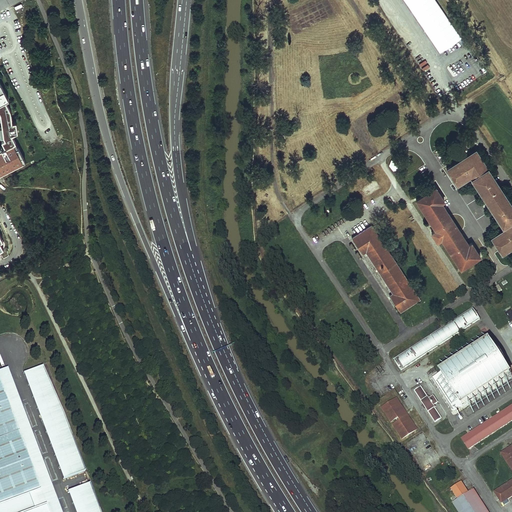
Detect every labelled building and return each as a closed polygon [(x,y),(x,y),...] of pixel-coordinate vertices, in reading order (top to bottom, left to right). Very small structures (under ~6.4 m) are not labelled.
[(390,3),(384,6),(392,22),(398,19),(390,3)] [(0,103),(6,100),(9,99),(2,84),(0,79),(0,103)] [(6,100),(0,103),(0,118),(1,118),(3,126),(0,126),(1,136),(4,135),(5,138),(2,140),(5,147),(16,141),(12,134),(18,131),(16,121),(12,122),(11,110),(6,100)] [(0,173),(26,160),(16,141),(5,147),(2,148),(1,146),(0,146),(0,173)] [(451,166),(447,168),(457,185),(462,182),(461,181),(470,175),(473,173),(475,176),(472,178),(477,186),(478,186),(486,198),(485,198),(490,207),(491,206),(499,218),(498,219),(503,227),(507,224),(509,228),(505,230),(497,235),(496,234),(492,237),(500,250),(502,254),(507,251),(506,250),(511,245),(511,206),(505,197),(507,196),(501,188),(500,189),(492,176),(493,176),(488,168),(487,169),(479,156),(480,155),(477,151),(469,157),(467,155),(463,158),(464,159),(452,167),(451,166)] [(388,164),(394,171),(403,163),(396,156),(388,164)] [(445,201),(436,187),(416,200),(436,230),(431,233),(437,242),(442,239),(461,269),(481,256),(472,243),(469,245),(442,203),(445,201)] [(420,299),(372,225),(352,238),(363,254),(367,252),(393,293),(390,296),(400,312),(420,299)] [(480,320),(473,309),(395,360),(401,370),(480,320)] [(510,374),(489,342),(433,378),(454,410),(510,374)] [(43,366),(23,373),(63,479),(85,471),(63,412),(43,366)] [(45,505),(47,511),(61,511),(7,368),(0,370),(0,385),(40,490),(28,495),(33,510),(45,505)] [(0,511),(47,511),(45,505),(33,510),(28,495),(40,490),(0,385),(0,511)] [(428,397),(421,386),(414,390),(435,423),(442,418),(435,408),(436,407),(435,404),(438,402),(434,396),(431,398),(429,396),(428,397)] [(417,429),(397,398),(395,399),(405,413),(404,413),(406,417),(407,416),(415,430),(417,429)] [(405,413),(395,399),(382,408),(391,421),(397,417),(400,420),(394,425),(402,438),(415,430),(407,416),(406,417),(404,413),(405,413)] [(511,405),(494,418),(468,434),(462,438),(468,449),(473,446),(511,420),(511,405)] [(456,414),(460,420),(467,417),(463,410),(456,414)] [(511,446),(501,453),(511,470),(511,480),(494,492),(502,503),(511,496),(511,446)] [(468,493),(462,482),(456,486),(451,489),(458,499),(453,503),(459,511),(488,511),(474,489),(468,493)] [(68,492),(75,511),(100,511),(90,483),(68,492)]
